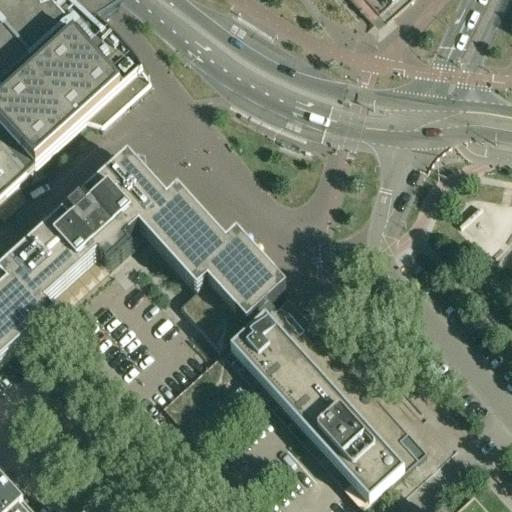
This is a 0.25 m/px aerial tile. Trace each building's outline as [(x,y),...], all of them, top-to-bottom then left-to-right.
[(0,0),(0,219),(5,224),(23,208),(18,197),(32,190),(29,184),(85,133),(103,136),(150,92),(146,86),(135,70),(128,62),(114,49),(102,36),(96,31),(117,18),(108,11),(99,4),(93,0),(0,0)] [(390,0),(392,10),(398,5),(405,0),(390,0)] [(221,357),(247,333),(252,329),(251,329),(282,302),(287,297),(275,285),(274,286),(236,244),(232,248),(231,248),(226,253),(177,200),(172,204),(166,209),(128,167),(86,205),(91,211),(86,215),(81,209),(70,219),(76,226),(71,230),(66,225),(0,284),(5,289),(4,289),(9,294),(0,302),(0,370),(33,340),(53,322),(55,321),(45,310),(98,262),(111,277),(148,243),(198,297),(181,312),(221,357)] [(121,285),(130,295),(149,278),(151,280),(164,269),(153,257),(121,285)] [(372,298),(374,300),(386,314),(395,306),(381,290),(372,298)] [(368,511),(428,459),(408,437),(407,437),(426,458),(415,469),(397,449),(402,444),(400,442),(401,441),(402,440),(402,439),(403,438),(403,437),(403,436),(403,435),(403,434),(402,433),(402,432),(401,431),(400,430),(399,429),(398,429),(395,428),(393,429),(391,430),(390,430),(374,412),(368,417),(277,318),(288,307),(322,345),(323,344),(288,306),(226,363),(238,376),(304,452),(310,457),(332,481),(359,511),(368,511)] [(218,393),(204,377),(164,413),(178,429),(218,393)] [(0,511),(20,511),(0,489),(0,511)] [(482,511),(474,503),(464,511),(482,511)]
